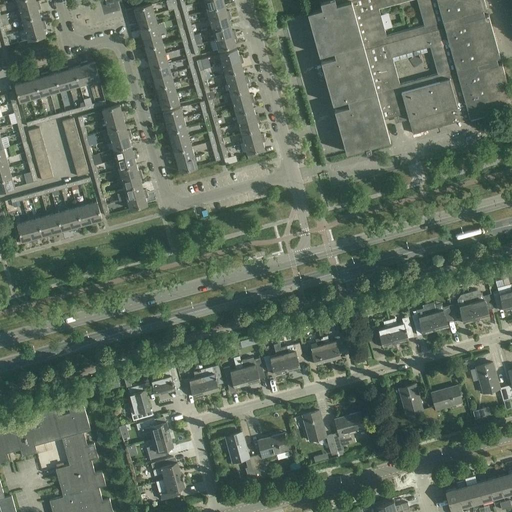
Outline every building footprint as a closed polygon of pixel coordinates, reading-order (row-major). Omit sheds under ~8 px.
[(37,2),(36,0),(19,0),(17,0),(20,10),(40,5),(39,1),(37,2)] [(178,8),(175,0),(167,0),(166,1),(168,11),(173,9),(178,8)] [(207,0),(205,1),(208,10),(225,6),(223,0),(207,0)] [(390,140),(384,118),(408,112),(413,133),(511,105),(511,100),(502,63),(498,49),(487,7),(484,0),(326,0),(320,2),(322,8),(317,9),(307,12),(347,152),(355,149),(365,147),(367,151),(372,150),(371,145),(390,140)] [(511,0),(497,0),(511,50),(511,0)] [(155,14),(153,4),(152,3),(135,8),(137,15),(134,16),(135,20),(155,14)] [(41,8),(40,5),(20,10),(23,20),(40,15),(39,9),(41,8)] [(227,11),(225,6),(208,10),(211,20),(231,15),(230,11),(227,11)] [(6,14),(1,15),(0,15),(0,26),(4,25),(9,24),(6,14)] [(158,24),(155,14),(135,20),(136,23),(139,22),(141,29),(158,24)] [(42,21),(40,15),(23,20),(26,30),(46,24),(45,21),(42,21)] [(232,18),(231,15),(211,20),(213,30),(231,25),(229,19),(232,18)] [(47,28),(46,24),(26,30),(29,40),(46,35),(44,29),(47,28)] [(161,34),(158,24),(141,29),(142,35),(140,35),(141,39),(161,34)] [(232,31),(231,25),(213,30),(216,40),(236,34),(235,30),(232,31)] [(164,44),(161,34),(141,39),(142,43),(144,42),(146,49),(164,44)] [(237,37),(236,34),(216,40),(219,50),(236,45),(234,38),(237,37)] [(166,54),(164,44),(146,49),(148,55),(145,55),(146,59),(166,54)] [(239,56),(237,49),(220,54),(223,64),(243,59),(242,55),(239,56)] [(169,64),(166,54),(146,59),(147,62),(150,62),(152,68),(169,64)] [(244,62),(243,59),(223,64),(226,74),(243,69),(241,63),(244,62)] [(100,80),(95,62),(89,64),(88,61),(84,62),(90,82),(100,80)] [(90,82),(84,62),(80,63),(81,66),(75,68),(80,85),(90,82)] [(172,73),(169,64),(152,68),(153,74),(150,75),(151,79),(172,73)] [(80,85),(75,68),(69,70),(68,67),(64,68),(70,88),(80,85)] [(70,88),(64,68),(61,69),(62,72),(55,73),(60,91),(70,88)] [(245,75),(243,69),(226,74),(229,84),(249,79),(248,74),(245,75)] [(60,91),(55,73),(49,75),(48,72),(45,73),(50,93),(60,91)] [(50,93),(45,73),(41,74),(42,77),(36,79),(40,96),(41,100),(51,97),(50,93)] [(174,83),(172,73),(151,79),(152,82),(155,81),(157,88),(174,83)] [(40,96),(36,79),(29,81),(29,78),(25,79),(31,99),(40,96)] [(31,99),(25,79),(21,80),(22,83),(16,84),(20,102),(31,99)] [(250,82),(249,79),(229,84),(231,94),(249,89),(247,82),(250,82)] [(177,93),(174,83),(157,88),(159,94),(156,95),(157,98),(177,93)] [(250,95),(249,89),(231,94),(234,104),(254,98),(253,94),(250,95)] [(180,103),(177,93),(157,98),(158,102),(161,101),(163,108),(180,103)] [(255,101),(254,98),(234,104),(237,113),(254,109),(252,102),(255,101)] [(122,112),(120,105),(103,110),(106,120),(126,114),(125,111),(122,112)] [(184,118),(181,107),(164,112),(166,118),(163,119),(164,123),(184,118)] [(256,115),(254,109),(237,113),(239,123),(259,118),(258,114),(256,115)] [(127,118),(126,114),(106,120),(109,130),(126,125),(124,119),(127,118)] [(62,121),(64,127),(76,124),(74,118),(62,121)] [(187,127),(184,118),(164,123),(165,126),(167,125),(169,132),(187,127)] [(260,121),(259,118),(239,123),(242,133),(259,128),(258,122),(260,121)] [(77,130),(76,124),(64,127),(66,133),(77,130)] [(128,131),(126,125),(109,130),(111,140),(132,134),(131,130),(128,131)] [(28,131),(30,137),(42,134),(40,127),(28,131)] [(189,137),(187,127),(169,132),(171,138),(168,139),(169,142),(189,137)] [(261,134),(259,128),(242,133),(245,143),(265,137),(264,133),(261,134)] [(79,136),(77,130),(66,133),(68,139),(79,136)] [(43,140),(42,134),(30,137),(32,143),(43,140)] [(133,138),(132,134),(111,140),(114,150),(131,145),(130,138),(133,138)] [(81,142),(79,136),(68,139),(69,145),(81,142)] [(192,147),(189,137),(169,142),(170,146),(173,145),(175,152),(192,147)] [(265,137),(245,143),(241,144),(243,151),(245,151),(247,151),(249,159),(261,156),(259,150),(265,148),(263,141),(266,141),(265,137)] [(45,146),(43,140),(32,143),(34,149),(45,146)] [(82,148),(81,142),(69,145),(71,151),(82,148)] [(133,151),(131,145),(114,150),(117,159),(137,154),(136,150),(133,151)] [(47,152),(45,146),(34,149),(35,155),(47,152)] [(195,157),(192,147),(175,152),(176,158),(174,158),(175,162),(195,157)] [(84,154),(82,148),(71,151),(73,158),(84,154)] [(230,164),(226,148),(222,149),(226,165),(230,164)] [(48,158),(47,152),(35,155),(37,161),(48,158)] [(86,160),(84,154),(73,158),(74,164),(86,160)] [(138,157),(137,154),(117,159),(119,169),(137,164),(135,158),(138,157)] [(0,169),(9,167),(7,157),(0,159),(0,169)] [(198,167),(195,157),(175,162),(176,166),(178,165),(180,172),(198,167)] [(50,164),(48,158),(37,161),(39,168),(50,164)] [(87,167),(86,160),(74,164),(76,170),(87,167)] [(52,170),(50,164),(39,168),(40,174),(52,170)] [(122,179),(142,173),(141,170),(139,171),(137,164),(119,169),(122,179)] [(0,180),(12,177),(9,167),(0,169),(0,180)] [(89,173),(87,167),(76,170),(78,176),(89,173)] [(54,177),(52,170),(40,174),(42,180),(54,177)] [(143,177),(142,173),(122,179),(125,189),(142,184),(141,178),(143,177)] [(0,191),(15,187),(12,177),(0,180),(0,191)] [(144,190),(142,184),(125,189),(128,199),(148,193),(147,190),(144,190)] [(149,197),(148,193),(128,199),(131,209),(148,204),(146,197),(149,197)] [(19,201),(22,201),(21,196),(5,201),(9,214),(18,211),(16,207),(20,205),(19,201)] [(102,219),(97,202),(87,205),(93,225),(96,224),(96,221),(102,219)] [(93,225),(87,205),(77,207),(82,225),(88,223),(89,226),(93,225)] [(82,225),(77,207),(67,210),(73,230),(76,229),(76,227),(82,225)] [(73,230),(67,210),(57,213),(62,230),(69,229),(70,231),(73,230)] [(62,230),(57,213),(48,216),(53,236),(57,235),(56,232),(62,230)] [(53,236),(48,216),(38,218),(43,236),(49,234),(50,237),(53,236)] [(43,236),(38,218),(28,221),(34,241),(37,240),(36,238),(43,236)] [(34,241),(28,221),(18,224),(23,241),(29,240),(30,242),(34,241)] [(511,309),(511,288),(511,284),(506,268),(501,269),(505,285),(498,287),(499,291),(493,293),(498,309),(504,307),(505,311),(511,309)] [(487,309),(488,309),(493,308),(489,294),(483,295),(484,299),(478,300),(475,290),(469,292),(477,320),(489,316),(487,309)] [(477,320),(469,292),(463,294),(466,304),(460,305),(459,302),(453,304),(457,318),(462,317),(464,323),(477,320)] [(453,319),(449,305),(443,307),(442,303),(435,304),(435,301),(429,303),(436,330),(449,327),(447,321),(453,319)] [(436,330),(429,303),(423,304),(425,312),(412,315),(418,335),(423,333),(424,334),(436,330)] [(414,338),(409,316),(402,318),(404,322),(397,324),(396,318),(390,320),(396,343),(409,340),(409,339),(414,338)] [(396,343),(390,320),(384,321),(386,328),(379,329),(378,325),(372,327),(376,341),(382,339),(384,347),(396,343)] [(339,351),(345,349),(351,347),(347,331),(340,333),(340,335),(335,337),(336,340),(330,342),(328,335),(322,337),(329,361),(341,358),(339,351)] [(329,361),(322,337),(316,339),(318,345),(312,346),(311,343),(305,345),(309,359),(314,358),(316,364),(329,361)] [(299,362),(304,361),(299,342),(282,347),(287,368),(287,372),(300,368),(299,362)] [(287,372),(287,368),(282,347),(280,343),(274,344),(277,356),(271,357),(270,355),(264,357),(268,371),(274,369),(275,375),(287,372)] [(243,368),(241,361),(240,356),(234,357),(237,369),(231,370),(230,366),(223,368),(227,382),(233,380),(235,388),(248,385),(243,368)] [(258,373),(264,372),(260,358),(254,359),(255,364),(249,365),(247,359),(241,361),(243,368),(248,385),(260,381),(258,373)] [(500,388),(495,368),(493,362),(476,367),(477,368),(471,370),(474,381),(480,380),(483,392),(500,388)] [(218,385),(219,384),(223,383),(218,365),(200,370),(207,394),(219,390),(218,385)] [(183,394),(176,368),(175,366),(162,370),(164,377),(152,380),(156,395),(176,390),(177,396),(183,394)] [(207,394),(200,370),(194,372),(196,378),(190,380),(189,377),(183,379),(187,393),(193,391),(194,397),(207,394)] [(275,389),(287,386),(284,373),(272,376),(275,389)] [(151,409),(147,397),(145,390),(147,390),(145,383),(129,388),(130,394),(133,406),(130,407),(134,420),(154,415),(152,409),(151,409)] [(423,409),(416,384),(399,388),(406,414),(423,409)] [(458,385),(432,392),(436,406),(429,407),(433,420),(439,418),(437,409),(462,402),(458,385)] [(510,398),(507,386),(500,388),(504,400),(510,398)] [(63,437),(84,431),(91,429),(83,401),(69,405),(71,412),(58,415),(56,408),(27,416),(29,423),(16,427),(15,427),(21,449),(23,456),(37,452),(35,445),(58,439),(63,437)] [(433,420),(429,407),(423,409),(426,422),(433,420)] [(327,435),(320,410),(303,415),(310,441),(327,436),(327,435)] [(361,411),(336,419),(339,432),(333,434),(337,451),(344,449),(343,445),(356,442),(353,432),(366,428),(361,411)] [(170,434),(167,421),(157,424),(155,418),(137,423),(138,430),(142,428),(144,435),(152,433),(153,439),(170,434)] [(15,451),(21,449),(15,427),(16,427),(14,420),(0,423),(0,427),(1,431),(0,431),(0,462),(3,462),(10,460),(8,452),(10,452),(15,451)] [(88,444),(84,431),(63,437),(70,464),(70,465),(91,459),(92,459),(99,457),(95,443),(88,444)] [(250,457),(243,432),(226,436),(233,462),(250,457)] [(284,433),(258,440),(262,454),(256,455),(259,468),(266,466),(263,457),(289,450),(284,433)] [(174,446),(170,434),(153,439),(155,445),(147,447),(151,459),(165,455),(163,449),(174,446)] [(337,451),(333,434),(327,435),(327,436),(331,452),(337,451)] [(259,468),(256,455),(250,457),(253,470),(259,468)] [(181,474),(178,462),(176,462),(174,457),(152,463),(155,475),(163,473),(165,479),(181,474)] [(95,472),(92,459),(91,459),(70,465),(70,464),(56,468),(60,483),(95,473),(95,472)] [(22,465),(16,468),(19,474),(24,472),(22,465)] [(99,487),(106,485),(102,471),(95,472),(95,473),(60,483),(62,492),(64,496),(77,493),(99,487)] [(511,493),(511,485),(509,473),(498,476),(504,496),(511,493)] [(185,487),(181,474),(165,479),(157,481),(162,499),(183,494),(182,488),(185,487)] [(504,496),(498,476),(488,479),(493,499),(504,496)] [(493,499),(488,479),(477,482),(483,501),(493,499)] [(483,501),(477,482),(467,485),(472,504),(483,501)] [(472,504),(467,485),(456,488),(462,507),(472,504)] [(103,500),(99,487),(77,493),(82,511),(113,511),(110,499),(103,500)] [(463,511),(462,507),(456,488),(446,491),(451,511),(463,511)] [(82,511),(77,493),(64,496),(50,500),(53,511),(82,511)] [(16,511),(12,496),(5,498),(0,498),(0,511),(16,511)] [(395,511),(398,511),(395,501),(375,506),(376,511),(395,511)]
